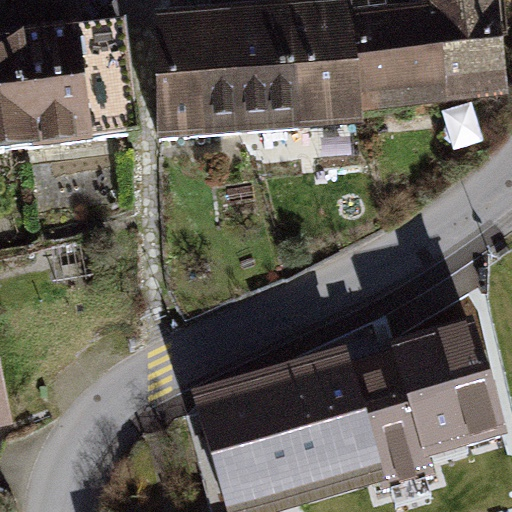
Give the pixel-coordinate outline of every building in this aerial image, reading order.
[(271,0),(272,16),(194,24),(206,149),(349,135),(334,0),(271,0)] [(414,0),(334,0),(349,135),(428,128),(414,0)] [(488,0),(414,0),(428,128),(501,117),(488,0)] [(194,24),(143,28),(154,154),(206,149),(194,24)] [(0,42),(0,170),(131,157),(118,30),(0,42)] [(511,444),(484,332),(369,360),(398,481),(511,453),(511,444)] [(373,511),(340,372),(180,410),(205,511),(373,511)] [(0,385),(0,440),(9,439),(0,385)]
